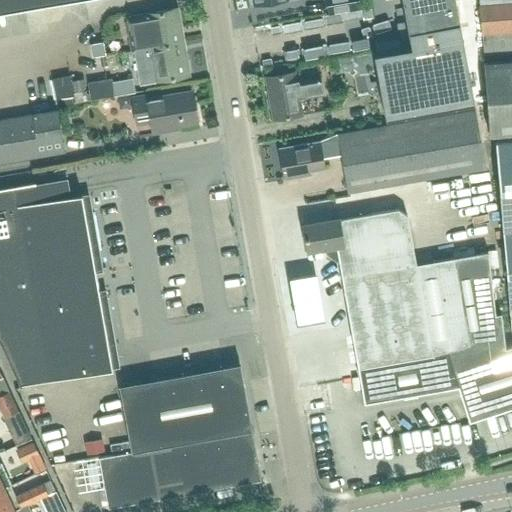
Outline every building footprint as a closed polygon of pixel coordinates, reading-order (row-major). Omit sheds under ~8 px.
[(0,0),(0,9),(52,0),(0,0)] [(365,6),(364,0),(324,0),(326,13),(365,6)] [(400,0),(409,45),(372,52),(384,117),(472,101),(453,0),(400,0)] [(511,2),(477,6),(479,33),(480,54),(511,51),(511,2)] [(128,51),(148,48),(180,43),(174,9),(123,18),(128,51)] [(180,43),(148,48),(153,81),(186,76),(180,43)] [(102,46),(95,47),(96,55),(104,53),(102,46)] [(511,60),(481,63),(487,135),(511,132),(511,60)] [(270,118),(297,114),(301,113),(299,98),(323,94),(320,77),(300,80),(292,82),(290,71),(263,76),(270,118)] [(69,76),(51,79),(56,103),(73,100),(69,76)] [(110,77),(86,80),(87,92),(89,99),(113,95),(111,81),(110,77)] [(82,79),(71,81),(73,92),(84,90),(82,79)] [(170,127),(194,123),(189,92),(144,100),(144,96),(129,98),(134,125),(148,122),(150,132),(170,129),(170,127)] [(0,161),(63,151),(57,109),(0,118),(0,161)] [(323,168),(322,157),(339,155),(345,193),(484,169),(473,109),(335,133),(335,136),(276,146),(282,179),(299,176),(298,172),(323,168)] [(496,173),(501,229),(511,227),(511,140),(494,142),(496,173)] [(39,199),(36,180),(0,185),(0,340),(19,383),(112,367),(82,191),(39,199)] [(300,224),(305,251),(323,248),(324,252),(335,261),(336,261),(357,380),(361,401),(454,385),(466,423),(511,408),(511,345),(502,349),(500,334),(498,311),(494,312),(485,251),(450,257),(414,264),(411,247),(406,214),(396,207),(336,218),(300,224)] [(511,227),(501,229),(508,331),(511,329),(511,227)] [(296,317),(322,312),(316,277),(290,281),(296,317)] [(105,507),(259,479),(250,428),(238,362),(117,384),(127,441),(129,450),(110,454),(96,456),(97,461),(105,507)] [(2,376),(0,376),(0,406),(13,400),(8,390),(2,376)] [(0,410),(3,417),(18,410),(13,400),(0,406),(0,410)] [(14,444),(30,437),(18,410),(3,417),(2,417),(14,444)] [(85,443),(88,455),(104,453),(102,440),(85,443)] [(38,452),(32,441),(16,448),(22,460),(38,452)] [(109,444),(110,454),(129,450),(127,441),(109,444)] [(0,465),(0,489),(9,485),(0,465)] [(47,494),(55,491),(49,478),(42,482),(47,494)] [(14,495),(9,485),(0,489),(0,511),(6,511),(19,507),(20,508),(26,506),(48,495),(47,494),(42,482),(14,495)]
